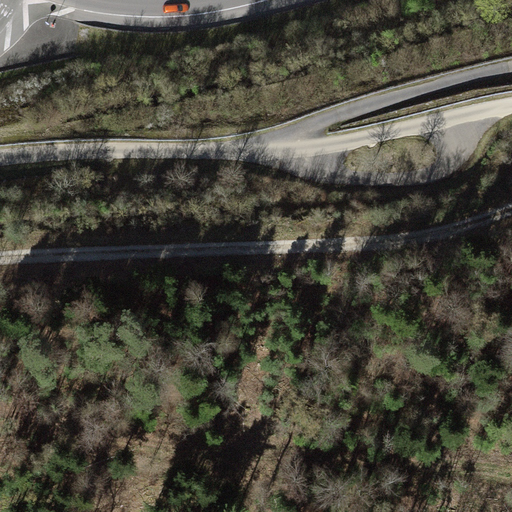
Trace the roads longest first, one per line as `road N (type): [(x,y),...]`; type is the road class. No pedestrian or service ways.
road 1 (track): [(511,105),(352,146),(0,155)]
road 2 (track): [(511,212),(387,242),(0,260)]
road 3 (track): [(511,68),(349,109),(260,152),(347,178),(412,177),(445,162),(455,118)]
